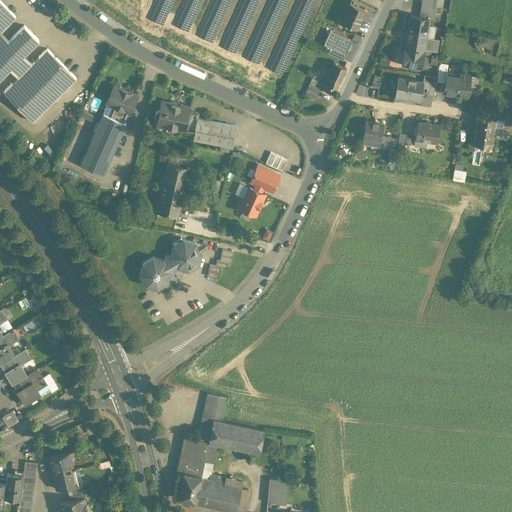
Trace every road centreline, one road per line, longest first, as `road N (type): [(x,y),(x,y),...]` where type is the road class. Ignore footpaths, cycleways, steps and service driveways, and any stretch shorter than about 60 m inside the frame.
road 1 (unclassified): [(308,134),(313,174),(256,284),(210,327),(120,381)]
road 2 (residential): [(308,134),(134,47),(67,0)]
road 3 (tertiary): [(120,381),(83,298),(0,173)]
road 4 (unclassified): [(390,0),(344,98),(308,134)]
road 5 (tertiary): [(0,444),(120,381)]
road 6 (tertiary): [(157,511),(120,381)]
